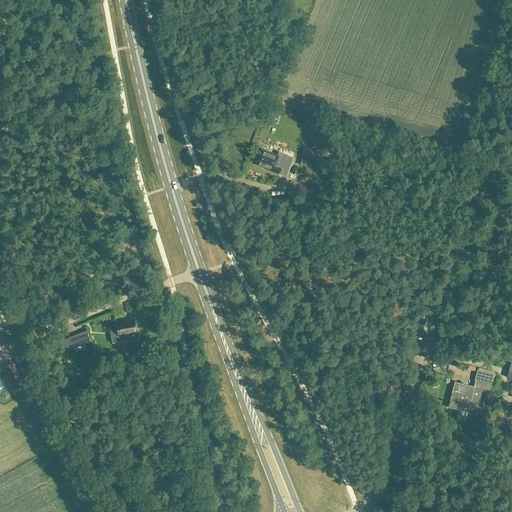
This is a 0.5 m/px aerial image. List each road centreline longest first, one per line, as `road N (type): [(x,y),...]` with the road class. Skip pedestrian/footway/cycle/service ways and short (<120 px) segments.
road 1 (primary): [(292,511),(195,262),(127,0)]
road 2 (track): [(430,329),(511,35)]
road 3 (unclassified): [(360,511),(386,482),(430,329)]
road 4 (track): [(172,281),(36,330),(0,312)]
